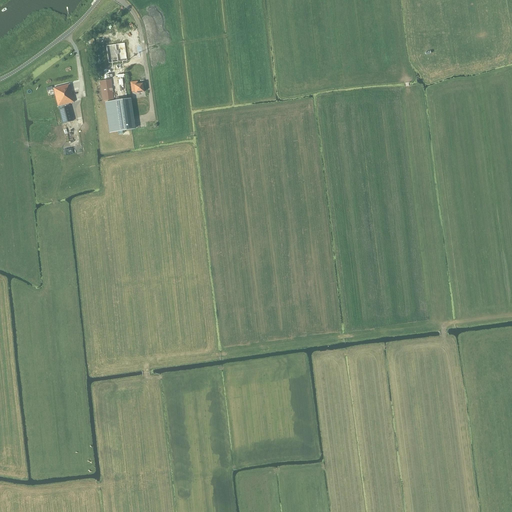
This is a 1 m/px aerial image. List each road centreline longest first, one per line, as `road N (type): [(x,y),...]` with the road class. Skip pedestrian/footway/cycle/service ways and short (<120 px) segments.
road 1 (track): [(511,317),(145,365)]
road 2 (track): [(442,327),(469,511)]
road 3 (unclassified): [(0,78),(99,0)]
